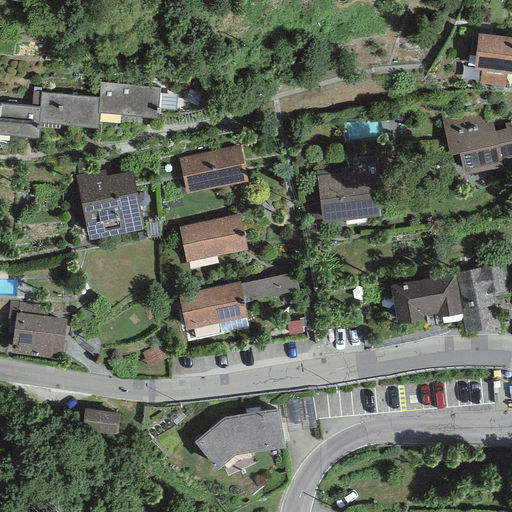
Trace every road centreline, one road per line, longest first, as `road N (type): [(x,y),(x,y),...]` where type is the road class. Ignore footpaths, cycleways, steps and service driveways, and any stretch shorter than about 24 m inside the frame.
road 1 (tertiary): [(511,352),(415,355),(165,391),(0,371)]
road 2 (tertiary): [(294,511),(315,465),(362,433),(511,425)]
